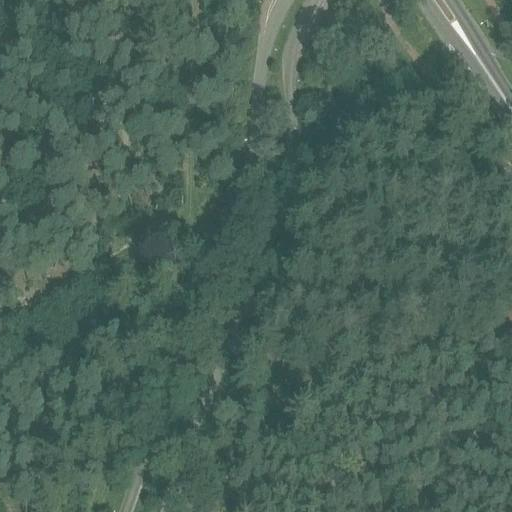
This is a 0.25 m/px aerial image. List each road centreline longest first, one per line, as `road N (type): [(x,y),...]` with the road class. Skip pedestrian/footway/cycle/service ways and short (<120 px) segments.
road 1 (unclassified): [(290,0),(268,39),(246,185),(128,511)]
road 2 (unclassified): [(165,511),(264,259),(284,191),(294,41),(317,0)]
road 3 (secondary): [(511,111),(440,0)]
